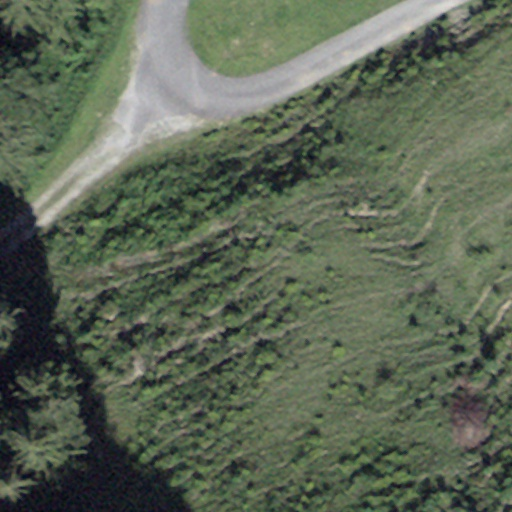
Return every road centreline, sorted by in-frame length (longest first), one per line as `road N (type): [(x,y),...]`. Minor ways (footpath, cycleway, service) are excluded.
road 1 (track): [(168,0),(168,45),(183,76),(236,93),(432,0)]
road 2 (track): [(0,246),(183,76)]
